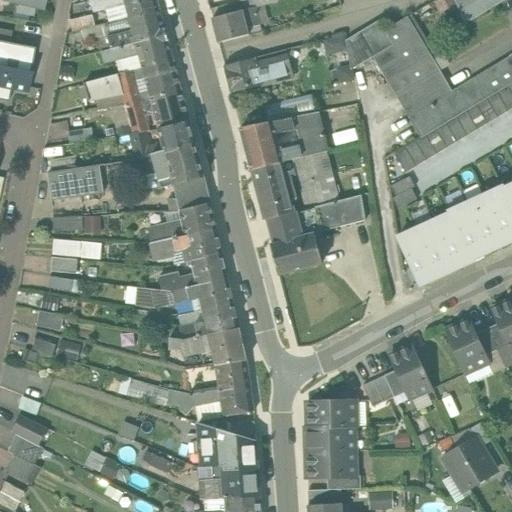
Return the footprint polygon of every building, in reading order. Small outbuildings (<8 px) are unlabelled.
[(92,0),(93,6),(95,11),(126,3),(129,17),(160,9),(157,0),(92,0)] [(276,0),(253,0),(256,8),(278,3),(276,0)] [(454,0),(466,24),(505,0),(454,0)] [(160,9),(129,17),(133,30),(109,37),(108,37),(111,49),(167,34),(160,9)] [(242,11),(212,19),(219,43),(248,35),(248,32),(247,29),(256,26),(260,25),(256,11),(243,14),(242,11)] [(92,15),(70,20),(73,31),(95,26),(92,15)] [(129,17),(106,23),(109,37),(133,30),(129,17)] [(408,17),(386,31),(394,44),(373,57),(397,97),(440,71),(408,17)] [(380,21),(346,40),(352,70),(373,57),(394,44),(386,31),(380,21)] [(167,34),(111,49),(114,60),(139,53),(143,67),(173,59),(167,34)] [(108,37),(98,40),(101,51),(111,49),(108,37)] [(34,48),(0,41),(0,100),(8,102),(10,90),(27,93),(31,72),(30,72),(34,48)] [(255,60),(225,68),(232,93),(262,85),(260,77),(290,69),(286,51),(255,60)] [(511,55),(452,91),(409,117),(421,138),(426,135),(436,129),(446,123),(456,117),(466,111),(477,105),(487,99),(497,93),(507,86),(511,83),(511,55)] [(143,67),(133,70),(136,80),(146,77),(151,98),(181,90),(173,59),(143,67)] [(136,80),(133,70),(117,74),(123,94),(126,104),(141,101),(136,80)] [(452,91),(440,71),(397,97),(409,117),(452,91)] [(117,74),(84,83),(85,85),(80,87),(84,98),(88,97),(89,101),(123,94),(117,74)] [(508,111),(511,108),(511,93),(507,86),(497,93),(508,111)] [(181,90),(151,98),(159,129),(189,121),(181,90)] [(498,117),(508,111),(497,93),(487,99),(498,117)] [(284,101),(287,115),(314,111),(312,97),(284,101)] [(488,123),(498,117),(487,99),(477,105),(488,123)] [(141,101),(126,104),(133,133),(147,131),(149,130),(141,101)] [(477,129),(488,123),(477,105),(466,111),(477,129)] [(467,135),(477,129),(466,111),(456,117),(467,135)] [(308,156),(326,151),(328,151),(318,112),(241,128),(252,169),(281,162),(282,162),(293,160),(308,156)] [(457,141),(467,135),(456,117),(446,123),(457,141)] [(189,121),(159,129),(165,151),(195,143),(189,121)] [(447,148),(457,141),(446,123),(436,129),(447,148)] [(92,128),(68,132),(70,143),(94,139),(92,128)] [(437,154),(447,148),(436,129),(426,135),(437,154)] [(133,133),(129,134),(136,160),(145,157),(153,155),(147,131),(133,133)] [(426,160),(437,154),(426,135),(421,138),(415,141),(426,160)] [(416,166),(426,160),(415,141),(405,148),(416,166)] [(165,151),(153,155),(145,157),(148,171),(155,171),(157,171),(162,187),(174,184),(204,176),(195,143),(165,151)] [(406,172),(416,166),(405,148),(395,153),(406,172)] [(326,151),(308,156),(313,178),(320,205),(339,201),(326,151)] [(308,156),(293,160),(299,183),(313,178),(308,156)] [(74,158),(52,161),(54,172),(76,168),(74,158)] [(54,172),(48,173),(52,200),(127,189),(119,162),(76,168),(54,172)] [(281,162),(252,169),(258,194),(288,186),(282,162),(281,162)] [(204,176),(174,184),(177,199),(168,199),(171,211),(180,211),(211,203),(210,202),(204,176)] [(391,186),(396,196),(412,188),(415,186),(410,176),(391,186)] [(313,178),(299,183),(306,209),(315,207),(320,205),(313,178)] [(511,207),(511,180),(502,185),(511,207)] [(509,247),(511,245),(511,207),(502,185),(484,193),(509,247)] [(288,186),(258,194),(265,219),(267,219),(295,212),(288,186)] [(393,198),(398,209),(417,199),(412,188),(396,196),(393,198)] [(491,255),(509,247),(484,193),(467,202),(491,255)] [(320,205),(315,207),(319,226),(321,232),(366,220),(362,195),(339,201),(320,205)] [(173,222),(149,229),(152,243),(161,241),(161,242),(216,228),(217,228),(211,202),(210,202),(211,203),(180,211),(182,222),(173,224),(173,222)] [(473,263),(491,255),(467,202),(449,210),(473,263)] [(295,212),(267,219),(274,243),(271,244),(279,275),(322,263),(314,233),(301,236),(300,231),(319,226),(315,207),(306,209),(295,212)] [(455,271),(473,263),(449,210),(431,218),(455,271)] [(82,216),(53,218),(54,231),(83,229),(82,216)] [(438,279),(455,271),(431,218),(413,226),(438,279)] [(420,287),(438,279),(413,226),(396,234),(420,287)] [(216,228),(161,242),(165,257),(173,255),(172,251),(183,249),(188,246),(192,261),(222,253),(216,228)] [(53,238),(52,254),(82,255),(82,239),(53,238)] [(152,243),(151,243),(154,259),(165,257),(161,242),(161,241),(152,243)] [(222,253),(192,261),(195,276),(190,275),(180,278),(179,273),(159,277),(162,290),(172,291),(228,278),(222,253)] [(77,259),(51,257),(50,271),(76,274),(77,259)] [(73,279),(50,276),(48,287),(71,291),(73,279)] [(228,278),(172,291),(175,303),(195,298),(197,309),(203,308),(234,303),(228,278)] [(155,289),(137,288),(136,304),(154,308),(159,306),(155,289)] [(162,290),(155,289),(159,306),(175,303),(172,291),(162,290)] [(511,299),(491,309),(498,324),(508,345),(511,353),(511,352),(511,299)] [(234,303),(203,308),(206,323),(200,322),(180,327),(182,339),(209,333),(239,327),(234,303)] [(63,316),(39,311),(36,325),(60,330),(63,316)] [(476,334),(469,319),(446,330),(466,374),(489,363),(486,355),(476,334)] [(508,345),(498,324),(488,329),(497,350),(508,345)] [(180,327),(170,326),(170,337),(182,339),(180,327)] [(239,327),(209,333),(216,364),(246,359),(239,327)] [(497,350),(487,329),(476,334),(486,355),(497,350)] [(56,344),(34,338),(31,349),(53,355),(56,344)] [(413,345),(389,356),(406,392),(409,399),(433,389),(413,345)] [(246,359),(216,364),(220,389),(250,385),(246,359)] [(396,370),(385,375),(395,397),(406,392),(396,370)] [(52,383),(31,375),(22,396),(43,404),(52,383)] [(385,375),(374,380),(384,402),(395,397),(385,375)] [(374,380),(363,385),(373,407),(384,402),(374,380)] [(205,384),(191,386),(192,393),(204,391),(206,390),(205,384)] [(206,390),(204,391),(192,393),(192,394),(195,407),(221,402),(224,416),(254,411),(250,385),(220,389),(206,390)] [(192,394),(170,389),(169,405),(177,407),(187,415),(195,407),(192,394)] [(356,400),(307,402),(308,426),(308,427),(354,426),(356,426),(356,400)] [(46,427),(19,414),(10,431),(16,434),(37,445),(46,427)] [(254,422),(232,423),(232,433),(256,440),(254,422)] [(491,440),(481,423),(471,429),(476,438),(481,447),(491,440)] [(354,426),(308,427),(308,426),(306,426),(307,452),(355,451),(354,426)] [(37,445),(16,434),(7,452),(14,455),(33,466),(34,464),(43,447),(37,445)] [(476,438),(444,458),(464,491),(496,471),(481,447),(476,438)] [(256,440),(223,442),(224,465),(225,470),(258,469),(256,440)] [(355,451),(307,452),(308,478),(328,477),(356,477),(356,476),(355,451)] [(33,466),(14,455),(5,471),(32,485),(41,468),(34,464),(33,466)] [(214,479),(200,480),(201,499),(202,500),(206,499),(226,498),(224,471),(225,470),(224,465),(213,466),(214,479)] [(225,470),(224,471),(226,498),(260,496),(258,469),(225,470)] [(356,477),(328,477),(328,489),(340,489),(361,488),(361,475),(356,476),(356,477)] [(14,511),(25,492),(5,482),(0,490),(0,504),(14,511)] [(328,489),(308,490),(309,506),(341,504),(340,489),(328,489)] [(260,511),(260,496),(226,498),(206,499),(207,511),(194,511),(193,511),(260,511)]
